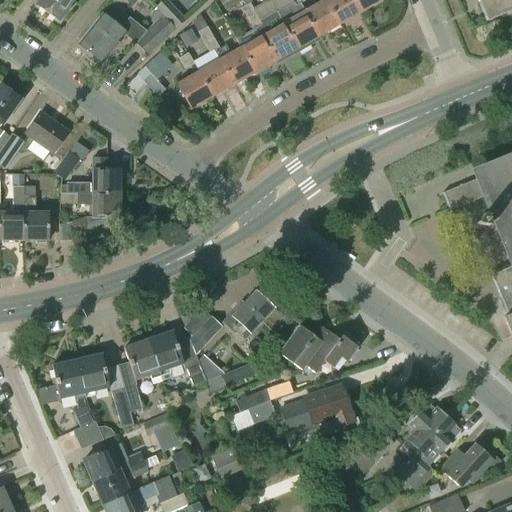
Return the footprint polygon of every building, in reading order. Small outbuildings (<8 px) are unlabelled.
[(38,0),(35,5),(57,21),(72,0),(38,0)] [(165,0),(156,9),(175,29),(183,21),(165,0)] [(303,13),(298,5),(294,7),(289,0),(272,0),(269,2),(297,52),(309,46),(307,42),(317,37),(303,13)] [(351,0),(326,0),(324,1),(338,25),(359,12),(351,0)] [(351,0),(359,12),(378,2),(377,0),(351,0)] [(511,0),(475,0),(485,22),(511,10),(511,0)] [(324,1),(303,13),(317,37),(338,25),(324,1)] [(251,20),(246,22),(251,32),(256,29),(261,37),(274,61),(284,55),(286,59),(297,52),(269,2),(252,12),(253,14),(249,16),(251,20)] [(248,4),(239,10),(246,22),(251,20),(249,16),(253,14),(252,12),(248,4)] [(100,16),(77,45),(100,64),(124,35),(134,44),(143,33),(128,20),(119,31),(100,16)] [(163,18),(135,44),(146,55),(173,30),(163,18)] [(199,18),(191,25),(204,46),(208,44),(207,41),(211,38),(199,18)] [(194,39),(189,29),(179,35),(185,44),(194,39)] [(261,37),(240,49),(253,73),(274,61),(261,37)] [(208,44),(204,46),(209,56),(214,53),(218,62),(232,85),(253,73),(240,49),(230,55),(226,46),(218,51),(211,38),(207,41),(208,44)] [(187,55),(178,60),(184,70),(193,65),(187,55)] [(159,56),(143,71),(155,84),(171,69),(159,56)] [(218,62),(197,74),(211,97),(232,85),(218,62)] [(197,74),(176,86),(189,109),(211,97),(197,74)] [(0,125),(0,126),(19,100),(0,86),(0,125)] [(38,113),(23,135),(51,155),(67,133),(38,113)] [(0,149),(8,138),(0,131),(0,149)] [(10,135),(8,138),(0,149),(0,167),(3,170),(22,144),(10,135)] [(52,174),(62,182),(77,161),(67,154),(52,174)] [(63,194),(75,194),(118,194),(118,170),(105,169),(105,159),(91,159),(90,184),(90,185),(63,185),(63,194)] [(476,180),(441,194),(448,212),(483,198),(490,215),(484,217),(483,215),(482,215),(475,224),(475,226),(487,227),(488,226),(487,224),(493,221),(511,268),(511,286),(502,291),(511,314),(502,318),(511,341),(511,160),(502,165),(501,162),(499,163),(500,166),(476,176),(476,174),(474,175),(476,180)] [(11,213),(0,213),(0,240),(22,241),(22,187),(11,187),(11,213)] [(32,187),(22,187),(22,241),(47,241),(47,213),(33,213),(32,187)] [(86,217),(70,222),(73,233),(104,223),(104,219),(118,219),(118,194),(75,194),(75,205),(90,205),(90,217),(86,217)] [(240,302),(220,324),(232,335),(240,327),(249,335),(270,313),(270,308),(254,293),(243,304),(240,302)] [(193,356),(219,328),(209,318),(199,310),(181,330),(190,338),(187,342),(193,356)] [(298,327),(277,355),(300,372),(303,368),(328,334),(318,327),(310,336),(298,327)] [(196,362),(193,356),(187,342),(175,347),(170,331),(146,340),(157,373),(180,365),(182,368),(190,388),(203,383),(204,382),(196,362)] [(303,368),(313,375),(322,363),(330,369),(338,358),(344,363),(355,348),(340,337),(337,341),(328,334),(303,368)] [(146,340),(121,349),(133,381),(157,373),(146,340)] [(99,355),(74,361),(82,394),(107,389),(99,355)] [(74,361),(49,366),(57,400),(72,397),(75,410),(70,413),(78,429),(71,432),(79,450),(101,441),(83,400),(82,394),(74,361)] [(224,387),(254,376),(250,364),(219,376),(204,382),(203,383),(208,396),(224,390),(224,387)] [(134,385),(122,389),(132,425),(144,422),(134,385)] [(303,402),(279,410),(287,433),(331,418),(335,428),(352,423),(340,388),(302,401),(303,402)] [(122,389),(109,392),(119,429),(132,425),(122,389)] [(233,403),(237,414),(268,403),(263,391),(233,403)] [(273,416),(268,403),(237,414),(228,417),(234,432),(273,416)] [(400,446),(409,455),(410,456),(426,437),(429,439),(447,420),(434,409),(432,411),(428,407),(421,409),(406,426),(413,432),(400,446)] [(144,424),(143,425),(147,437),(170,427),(165,415),(153,420),(152,418),(145,421),(143,423),(144,424)] [(409,455),(393,473),(415,493),(433,473),(429,469),(429,468),(426,466),(425,467),(420,462),(432,449),(437,454),(458,431),(452,426),(453,426),(447,420),(429,439),(426,437),(410,456),(409,455)] [(379,430),(357,452),(371,466),(392,444),(379,430)] [(455,450),(437,470),(458,488),(459,487),(468,484),(469,484),(483,469),(499,463),(487,452),(483,454),(473,444),(462,456),(455,450)] [(234,446),(209,458),(219,480),(244,468),(234,446)] [(107,449),(82,460),(92,483),(142,461),(138,452),(125,459),(123,455),(112,460),(107,449)] [(142,461),(92,483),(101,506),(127,494),(122,483),(134,477),(133,476),(145,470),(146,471),(164,461),(160,453),(154,456),(150,449),(142,453),(145,460),(142,461)] [(173,456),(179,469),(188,465),(183,452),(173,456)] [(127,494),(101,506),(103,511),(134,511),(132,506),(154,496),(158,504),(175,497),(167,477),(127,494)] [(0,488),(0,511),(4,511),(10,510),(0,488)] [(462,511),(455,495),(427,507),(429,511),(462,511)] [(351,511),(346,498),(324,507),(325,511),(351,511)] [(205,511),(200,500),(185,507),(187,511),(205,511)] [(511,511),(511,503),(491,511),(511,511)]
